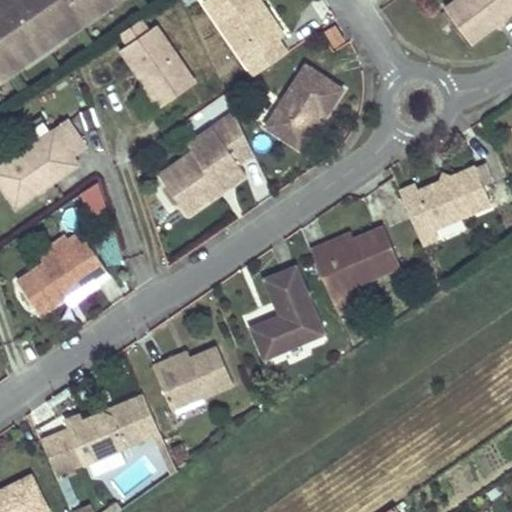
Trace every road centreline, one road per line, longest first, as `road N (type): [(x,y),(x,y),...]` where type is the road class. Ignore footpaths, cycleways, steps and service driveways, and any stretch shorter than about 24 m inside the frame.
road 1 (residential): [(0,404),(390,129)]
road 2 (unclassified): [(448,93),(431,65),(394,61),(376,78),(371,97),(390,129)]
